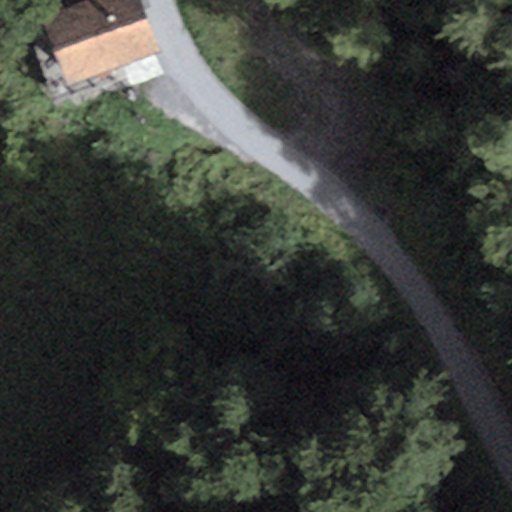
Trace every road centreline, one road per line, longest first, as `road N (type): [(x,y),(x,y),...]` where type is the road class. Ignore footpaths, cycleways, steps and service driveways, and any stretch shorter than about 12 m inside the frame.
road 1 (unclassified): [(511,450),(396,264),(204,92),(153,0)]
road 2 (track): [(322,194),(335,128),(287,61),(258,0)]
